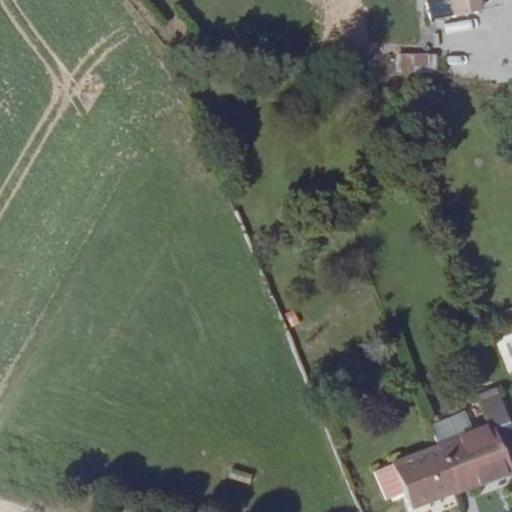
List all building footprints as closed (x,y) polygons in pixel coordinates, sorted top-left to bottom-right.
[(478,10),(476,0),(437,0),(426,3),(429,20),(478,10)] [(431,56),(396,56),(396,72),(431,72),(431,56)] [(376,213),(369,207),(361,216),(368,222),(376,213)] [(299,324),(293,311),(285,314),(291,327),(299,324)] [(495,390),(479,396),(489,424),(493,429),(508,423),(495,390)] [(464,412),(429,427),(436,447),(471,432),(464,412)] [(502,449),(511,445),(511,432),(508,423),(493,429),(502,449)] [(436,447),(454,492),(511,471),(511,470),(502,449),(493,429),(489,424),(471,432),(436,447)] [(436,447),(391,464),(403,493),(410,509),(454,492),(436,447)] [(403,493),(391,464),(374,472),(386,500),(403,493)]
